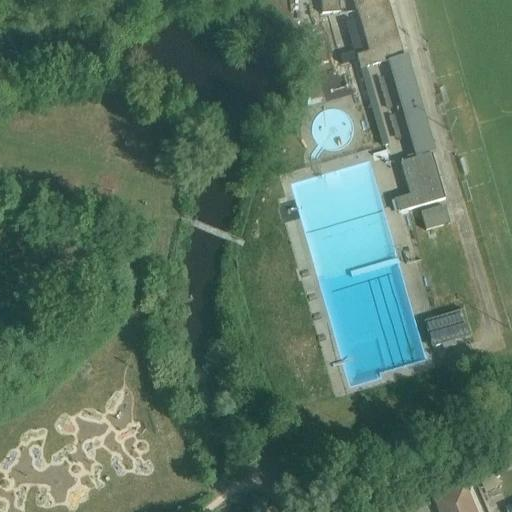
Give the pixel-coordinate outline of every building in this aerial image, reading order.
[(319,0),(321,15),(339,13),(337,0),(319,0)] [(385,0),(351,0),(367,52),(371,66),(387,62),(402,57),(385,0)] [(312,20),(315,95),(336,94),(336,79),(337,79),(335,19),(312,20)] [(365,68),(361,54),(355,56),(359,70),(365,68)] [(397,214),(443,201),(430,155),(415,159),(399,164),(409,196),(393,201),(397,214)] [(448,224),(443,206),(419,213),(424,231),(448,224)] [(456,346),(447,316),(425,323),(432,348),(441,346),(442,350),(456,346)] [(440,511),(474,511),(464,488),(435,500),(440,511)]
